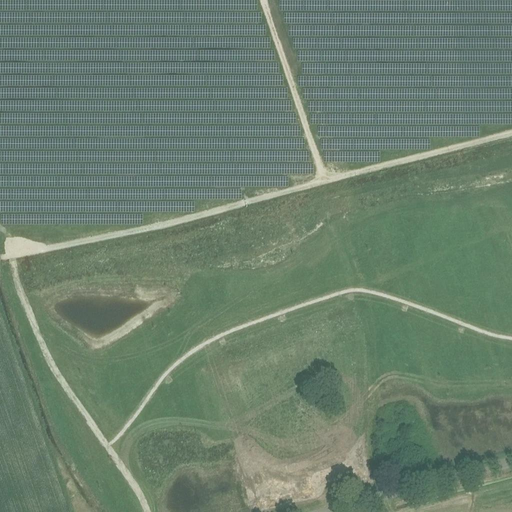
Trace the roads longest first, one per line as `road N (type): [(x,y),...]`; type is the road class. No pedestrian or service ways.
road 1 (track): [(107,445),(48,360),(12,265)]
road 2 (unclassified): [(317,511),(511,461)]
